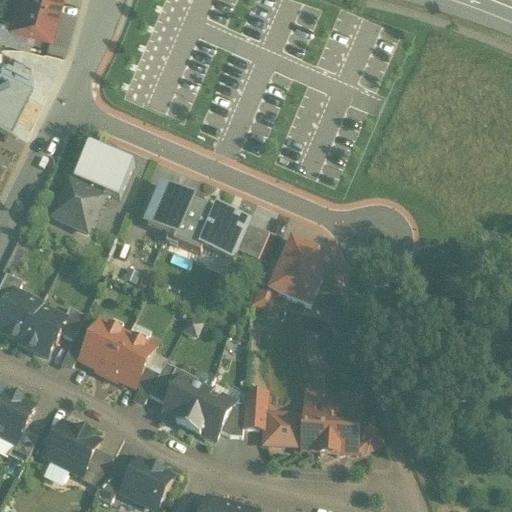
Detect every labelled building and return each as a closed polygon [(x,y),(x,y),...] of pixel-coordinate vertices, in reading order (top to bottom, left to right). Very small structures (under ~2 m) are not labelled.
[(61,0),(16,0),(15,5),(17,5),(11,24),(36,31),(50,35),(59,3),(60,3),(61,0)] [(0,41),(30,51),(36,31),(11,24),(0,21),(0,41)] [(2,63),(0,66),(0,116),(5,119),(17,96),(24,99),(34,79),(2,63)] [(134,166),(89,147),(74,182),(76,182),(105,195),(119,201),(134,166)] [(105,195),(76,182),(73,187),(70,185),(53,220),(87,236),(104,202),(102,201),(105,195)] [(194,202),(164,190),(148,226),(177,239),(183,227),(192,205),(194,202)] [(218,216),(192,205),(183,227),(177,239),(174,246),(201,258),(204,251),(203,250),(208,238),(218,216)] [(248,226),(219,213),(218,216),(208,238),(203,250),(204,251),(205,251),(218,257),(233,263),(236,254),(248,228),(248,226)] [(270,237),(248,228),(236,254),(258,263),(270,237)] [(318,256),(292,245),(282,270),(271,294),(276,296),(310,310),(323,281),(318,256)] [(282,270),(271,265),(256,299),(273,306),(276,296),(271,294),(282,270)] [(6,276),(0,288),(0,304),(6,308),(7,307),(10,308),(16,295),(18,295),(23,285),(6,276)] [(18,295),(16,295),(10,308),(7,307),(6,308),(2,318),(4,319),(0,327),(0,333),(22,345),(41,309),(41,310),(42,308),(18,295)] [(339,301),(328,303),(332,321),(343,318),(339,301)] [(41,310),(41,309),(22,345),(21,346),(47,359),(53,346),(56,347),(61,338),(62,336),(59,335),(66,322),(64,321),(41,310)] [(86,319),(70,311),(64,321),(66,322),(59,335),(62,336),(61,338),(74,344),(76,339),(86,319)] [(101,325),(81,363),(97,371),(96,375),(107,380),(128,339),(101,325)] [(86,344),(76,339),(74,344),(71,350),(81,354),(86,344)] [(128,339),(107,380),(118,386),(120,383),(136,391),(155,352),(128,339)] [(71,350),(61,369),(71,374),(81,354),(71,350)] [(153,391),(149,399),(168,408),(184,376),(165,366),(158,380),(153,391)] [(149,375),(143,386),(153,391),(158,380),(149,375)] [(168,408),(163,416),(178,423),(176,427),(188,433),(208,394),(195,387),(197,383),(184,376),(168,408)] [(153,391),(143,386),(133,405),(143,410),(149,399),(153,391)] [(8,398),(0,394),(0,414),(8,398)] [(234,407),(208,394),(188,433),(200,439),(201,436),(216,443),(220,434),(229,439),(234,407)] [(34,409),(9,396),(8,398),(0,414),(0,439),(14,446),(15,447),(22,434),(25,435),(25,434),(30,424),(28,423),(34,409)] [(266,398),(246,396),(245,408),(243,432),(266,434),(267,426),(264,426),(264,418),(266,398)] [(320,454),(323,414),(324,398),(308,397),(307,413),(306,413),(305,421),(264,418),(264,426),(267,426),(266,434),(265,448),(303,450),(303,453),(320,454)] [(245,408),(234,407),(229,439),(242,440),(243,432),(245,408)] [(323,414),(320,454),(320,457),(338,459),(339,455),(357,457),(357,455),(359,427),(360,417),(323,414)] [(372,422),(359,427),(357,455),(366,455),(382,449),(372,422)] [(77,434),(63,427),(46,461),(81,479),(82,479),(96,452),(99,445),(92,441),(93,439),(78,432),(77,434)] [(22,434),(15,447),(14,446),(8,459),(25,467),(39,440),(25,434),(25,435),(22,434)] [(113,462),(96,452),(82,479),(81,479),(79,482),(98,492),(110,468),(113,462)] [(150,470),(138,465),(123,496),(154,511),(156,511),(172,481),(161,476),(162,474),(151,468),(150,470)] [(98,492),(94,500),(110,508),(126,476),(110,468),(98,492)] [(234,511),(235,510),(210,503),(206,511),(234,511)]
